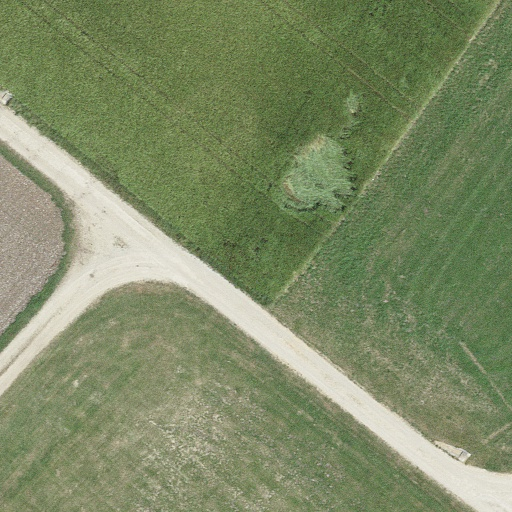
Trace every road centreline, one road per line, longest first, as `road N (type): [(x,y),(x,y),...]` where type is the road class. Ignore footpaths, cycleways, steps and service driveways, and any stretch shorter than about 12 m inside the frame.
road 1 (track): [(0,137),(128,242),(494,511)]
road 2 (track): [(107,225),(0,349)]
